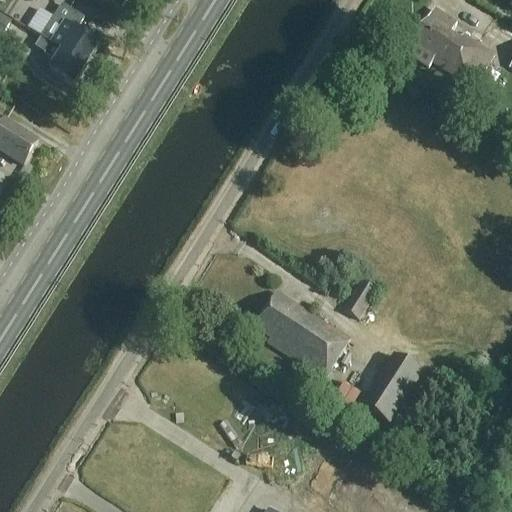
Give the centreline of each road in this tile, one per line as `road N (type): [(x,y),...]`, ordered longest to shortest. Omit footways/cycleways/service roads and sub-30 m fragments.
road 1 (unclassified): [(31,511),(352,0)]
road 2 (primary): [(0,333),(212,0)]
